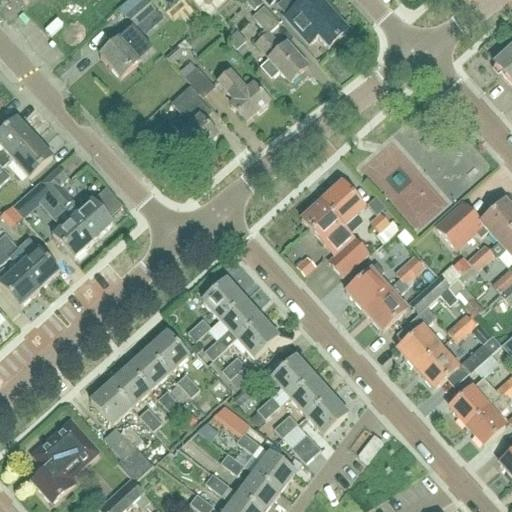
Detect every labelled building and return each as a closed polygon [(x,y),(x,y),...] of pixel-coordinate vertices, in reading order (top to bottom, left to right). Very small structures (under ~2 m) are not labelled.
[(15,0),(24,10),(34,0),(15,0)] [(34,0),(24,10),(37,24),(63,0),(34,0)] [(65,0),(63,0),(37,24),(50,38),(78,13),(65,0)] [(254,16),(263,8),(255,0),(249,0),(244,5),(254,16)] [(257,0),(268,11),(280,0),(257,0)] [(320,6),(314,0),(309,0),(284,23),(309,51),(318,42),(328,54),(347,36),(328,15),(331,12),(323,4),(320,6)] [(147,33),(160,21),(144,2),(124,21),(135,33),(141,27),(147,33)] [(280,53),(267,38),(278,29),(262,12),(251,22),(262,35),(256,40),(259,44),(254,49),(268,64),(259,73),(270,85),(278,78),(288,88),(306,72),(285,49),(280,53)] [(78,13),(50,38),(64,53),(91,28),(78,13)] [(131,49),(138,42),(130,34),(119,44),(118,43),(97,61),(118,84),(143,62),(131,49)] [(237,55),(247,45),(236,34),(226,44),(237,55)] [(511,51),(493,69),(511,89),(511,51)] [(196,74),(190,67),(178,77),(203,104),(215,93),(196,73),(196,74)] [(228,77),(216,88),(233,107),(229,110),(244,127),(256,117),(258,119),(266,111),(264,109),(266,107),(251,90),(245,96),(228,77)] [(197,158),(215,141),(200,125),(209,117),(186,93),(170,108),(181,119),(171,129),(197,158)] [(0,175),(12,164),(35,144),(17,124),(0,139),(0,150),(3,154),(0,156),(0,175)] [(360,168),(408,238),(446,213),(397,142),(360,168)] [(35,144),(12,164),(30,183),(53,163),(35,144)] [(49,199),(93,247),(113,229),(92,206),(81,215),(73,205),(72,206),(59,191),(68,183),(59,172),(40,189),(50,199),(49,199)] [(0,191),(10,181),(3,173),(0,175),(0,191)] [(322,208),(344,232),(364,213),(342,189),(322,208)] [(11,193),(1,200),(8,211),(19,203),(11,193)] [(74,264),(93,247),(49,199),(41,207),(55,222),(63,232),(53,241),(74,264)] [(458,206),(432,230),(454,255),(473,237),(480,244),(487,237),(497,248),(511,234),(511,215),(511,216),(503,207),(491,217),(487,212),(474,223),(458,206)] [(322,208),(301,226),(334,262),(329,267),(343,283),(369,259),(322,208)] [(0,230),(14,246),(28,233),(10,213),(0,222),(0,230)] [(377,237),(388,228),(379,219),(369,228),(377,237)] [(376,240),(375,241),(382,249),(396,237),(388,228),(377,237),(375,239),(376,240)] [(511,234),(497,248),(487,257),(492,262),(493,263),(503,254),(511,264),(511,234)] [(5,239),(0,243),(0,252),(9,263),(18,273),(39,296),(58,278),(37,255),(30,262),(19,252),(18,254),(5,239)] [(380,272),(408,258),(402,244),(373,259),(380,272)] [(0,270),(0,271),(9,263),(0,252),(0,270)] [(476,260),(484,269),(492,262),(487,257),(484,253),(481,255),(476,260)] [(475,277),(484,269),(476,260),(468,267),(462,262),(453,271),(452,270),(439,282),(438,280),(437,281),(448,293),(449,293),(448,292),(471,272),(475,277)] [(313,270),(305,261),(295,271),(303,279),(313,270)] [(423,273),(418,268),(414,263),(412,265),(404,272),(413,281),(423,273)] [(369,275),(346,297),(364,317),(388,296),(387,295),(377,283),(384,278),(376,269),(369,275)] [(504,295),(511,287),(511,273),(509,270),(493,284),(504,295)] [(405,289),(413,281),(404,272),(395,280),(399,285),(404,290),(405,289)] [(39,296),(18,273),(0,288),(0,292),(19,313),(39,296)] [(447,294),(448,293),(437,281),(408,309),(417,321),(447,294)] [(220,325),(244,303),(226,284),(202,306),(220,325)] [(404,290),(399,285),(387,295),(388,296),(364,317),(382,338),(406,316),(396,305),(408,293),(405,289),(404,290)] [(511,287),(504,295),(498,300),(500,303),(496,307),(503,315),(507,310),(509,312),(511,309),(511,287)] [(237,344),(261,323),(244,303),(220,325),(228,335),(219,343),(203,358),(213,367),(228,353),(227,353),(237,344)] [(457,329),(466,340),(475,331),(478,327),(474,322),(470,325),(466,321),(457,329)] [(261,323),(237,344),(254,364),(278,342),(261,323)] [(195,348),(211,334),(202,325),(187,339),(195,348)] [(456,348),(466,340),(457,329),(447,338),(456,348)] [(472,338),(482,350),(489,344),(479,332),(472,338)] [(415,375),(439,353),(421,333),(397,355),(415,375)] [(148,355),(169,378),(188,361),(167,338),(148,355)] [(501,351),(499,353),(510,364),(511,361),(511,341),(501,351)] [(495,356),(499,353),(501,351),(492,342),(482,350),(460,369),(469,379),(491,360),(495,356)] [(439,353),(415,375),(434,395),(458,374),(439,353)] [(130,372),(151,396),(169,378),(148,355),(130,372)] [(289,403),(313,381),(296,362),(272,384),(289,403)] [(229,386),(245,372),(237,363),(221,377),(229,386)] [(132,413),(151,396),(130,372),(111,390),(132,413)] [(191,404),(200,395),(185,380),(176,389),(191,404)] [(306,422),(330,400),(313,381),(289,403),(306,422)] [(500,402),(496,397),(483,383),(450,414),(466,432),(500,402)] [(496,423),(511,408),(511,407),(508,403),(511,400),(511,398),(504,389),(496,397),(500,402),(466,432),(484,451),(505,433),(496,423)] [(112,431),(132,413),(111,390),(91,408),(112,431)] [(172,421),(181,413),(167,397),(157,405),(172,421)] [(330,400),(306,422),(324,441),(347,419),(330,400)] [(265,426),(280,412),(272,402),(256,416),(265,426)] [(220,425),(241,441),(243,439),(248,432),(223,413),(206,429),(213,434),(220,425)] [(152,438),(162,430),(148,414),(138,422),(152,438)] [(196,425),(191,419),(185,418),(179,424),(185,430),(190,430),(196,425)] [(282,445),(298,430),(289,421),(273,435),(282,445)] [(76,431),(70,424),(29,461),(43,476),(31,487),(51,510),(69,494),(76,488),(73,484),(101,458),(99,455),(100,455),(77,429),(76,431)] [(130,485),(134,489),(152,472),(136,453),(143,447),(129,431),(120,439),(115,433),(103,444),(121,464),(116,468),(130,485)] [(243,439),(237,447),(236,448),(253,461),(254,460),(260,452),(243,439)] [(305,470),(320,456),(306,440),(290,454),(305,470)] [(511,457),(499,469),(511,483),(511,457)] [(254,479),(279,498),(294,477),(288,473),(269,459),(254,479)] [(236,482),(244,472),(227,460),(219,470),(236,482)] [(288,473),(294,477),(300,470),(293,465),(288,473)] [(254,479),(238,500),(254,511),(268,511),(279,498),(254,479)] [(231,510),(229,511),(254,511),(238,500),(212,480),(204,490),(221,502),(231,510)] [(144,500),(134,489),(130,485),(118,496),(118,497),(101,511),(132,511),(131,511),(144,500)] [(195,502),(189,510),(191,511),(211,511),(196,500),(195,502)]
